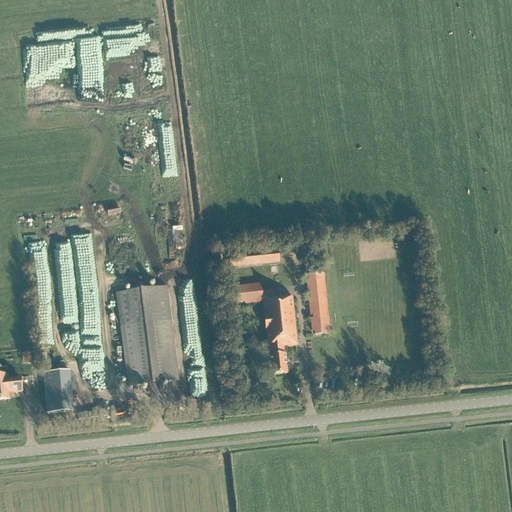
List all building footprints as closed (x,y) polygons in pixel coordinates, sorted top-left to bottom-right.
[(148,108),(112,113),(130,254),(166,249),(148,108)] [(172,248),(185,248),(184,227),(171,228),(172,248)] [(230,268),(279,263),(278,250),(229,256),(230,268)] [(324,274),(306,276),(308,295),(310,295),(311,301),(308,301),(310,317),(312,316),(313,321),(310,321),(311,333),(314,332),(315,336),(330,335),(324,274)] [(137,292),(116,294),(128,387),(178,381),(167,288),(146,291),(145,285),(136,286),(137,292)] [(262,293),(261,285),(231,288),(233,304),(245,303),(245,304),(260,303),(259,302),(262,301),(267,349),(270,349),(271,357),(270,357),(272,376),(287,374),(285,356),(288,356),(287,347),(297,346),(292,298),(274,300),(273,291),(262,293)] [(31,364),(30,354),(21,354),(22,365),(31,364)] [(69,372),(44,374),(48,415),(72,412),(69,382),(70,382),(69,372)] [(7,376),(0,376),(0,400),(9,400),(9,394),(22,392),(20,378),(7,380),(7,376)]
